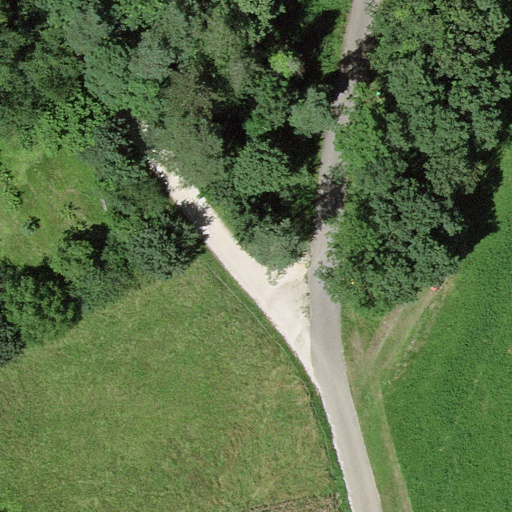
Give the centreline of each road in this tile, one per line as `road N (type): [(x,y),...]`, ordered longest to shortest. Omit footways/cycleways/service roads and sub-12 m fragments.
road 1 (track): [(33,0),(315,358)]
road 2 (track): [(315,358),(352,54),(367,0)]
road 3 (track): [(315,358),(361,511)]
